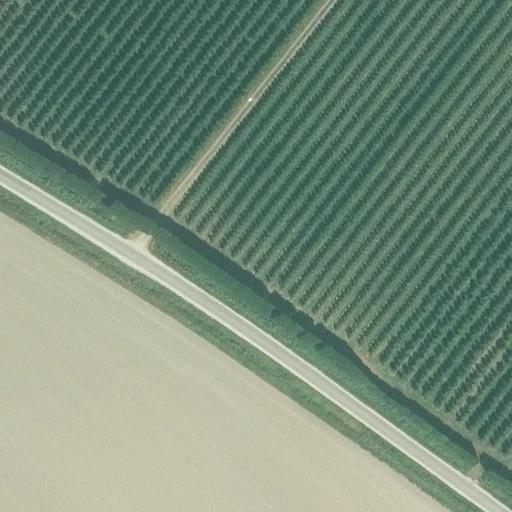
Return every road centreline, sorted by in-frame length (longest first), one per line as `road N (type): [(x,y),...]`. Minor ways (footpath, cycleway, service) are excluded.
road 1 (unclassified): [(497,511),(281,356),(0,180)]
road 2 (track): [(135,261),(338,0)]
